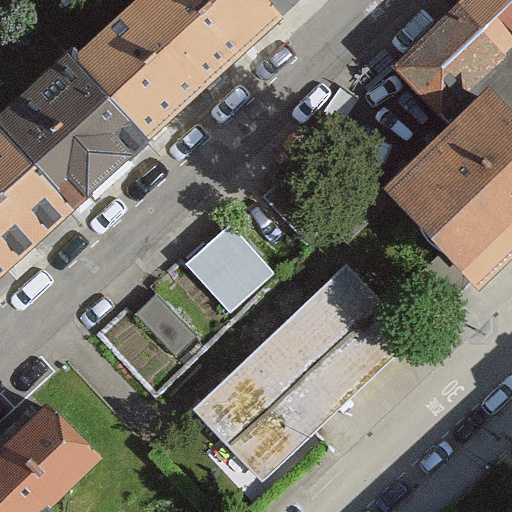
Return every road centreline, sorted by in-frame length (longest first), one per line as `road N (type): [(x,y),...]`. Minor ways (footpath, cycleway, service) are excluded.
road 1 (residential): [(385,0),(0,344)]
road 2 (residential): [(511,341),(331,511)]
